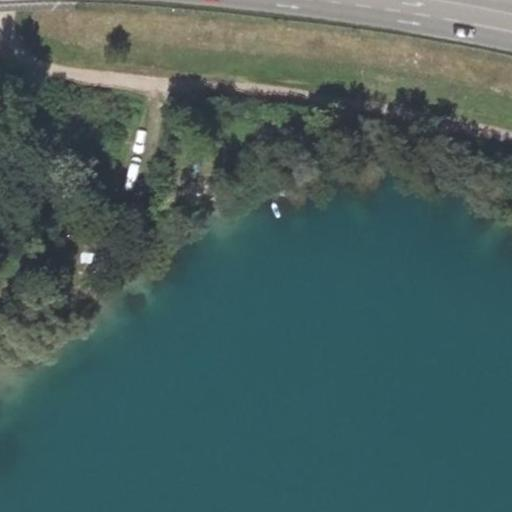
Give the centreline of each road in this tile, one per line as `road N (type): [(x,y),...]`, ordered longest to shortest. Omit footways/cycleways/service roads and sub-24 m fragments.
road 1 (track): [(511,140),(315,103),(23,66),(0,51)]
road 2 (primary): [(511,22),(386,0)]
